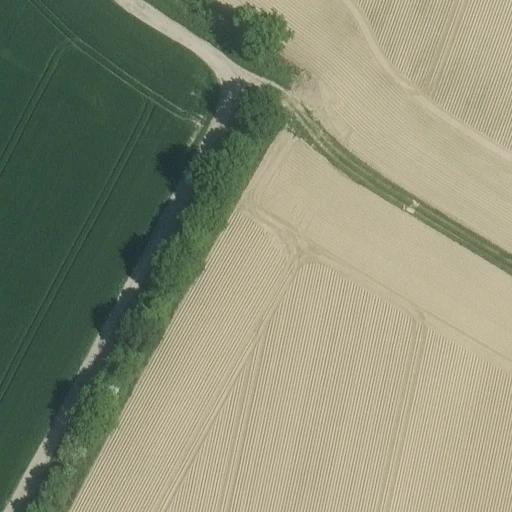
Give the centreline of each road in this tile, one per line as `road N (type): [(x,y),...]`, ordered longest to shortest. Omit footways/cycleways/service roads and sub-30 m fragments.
road 1 (unclassified): [(22,511),(238,84),(222,60),(127,0)]
road 2 (track): [(238,84),(278,89),(316,142),(511,264)]
